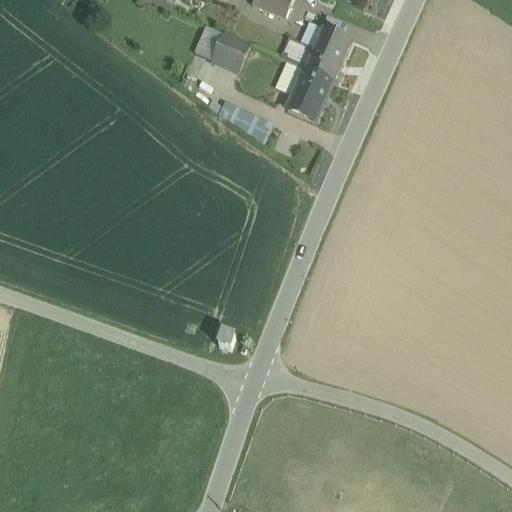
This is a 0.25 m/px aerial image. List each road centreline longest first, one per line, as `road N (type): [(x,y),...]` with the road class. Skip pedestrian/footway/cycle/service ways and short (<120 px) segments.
road 1 (tertiary): [(253,378),(324,195),(414,0)]
road 2 (unclassified): [(511,474),(402,411),(253,378)]
road 3 (unclassified): [(253,378),(214,377),(0,294)]
road 4 (tertiary): [(205,511),(253,378)]
